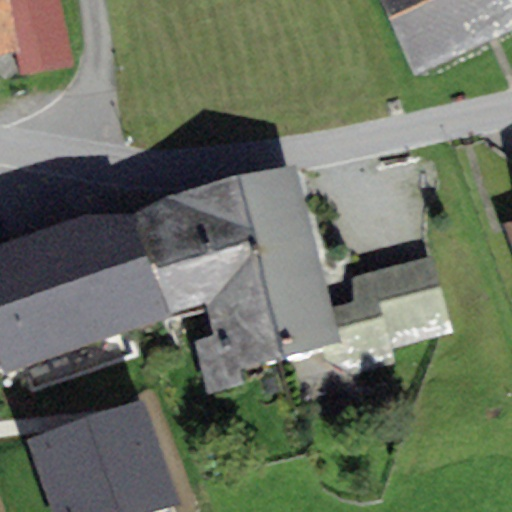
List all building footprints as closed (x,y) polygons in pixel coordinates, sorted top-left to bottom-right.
[(0,0),(0,54),(14,52),(19,78),(75,66),(61,0),(0,0)] [(511,0),(379,0),(413,71),(511,23),(511,0)] [(330,307),(293,167),(237,177),(284,355),(321,346),(340,341),(330,307)] [(284,355),(237,177),(133,210),(166,313),(201,304),(212,334),(193,339),(209,391),(243,383),(240,369),(284,355)] [(166,313),(133,210),(89,212),(0,243),(0,362),(4,374),(168,317),(166,313)] [(340,341),(321,346),(324,358),(351,373),(394,361),(391,349),(453,329),(433,254),(351,276),(351,301),(330,307),(340,341)] [(145,396),(26,436),(51,511),(146,511),(181,500),(145,396)]
